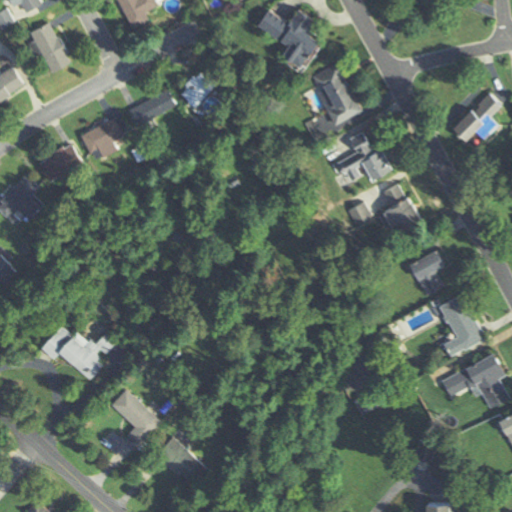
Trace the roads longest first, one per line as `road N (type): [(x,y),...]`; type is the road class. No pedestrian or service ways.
road 1 (residential): [(511,283),(354,0)]
road 2 (residential): [(0,148),(189,32)]
road 3 (tertiary): [(123,511),(0,401)]
road 4 (residential): [(511,46),(396,75)]
